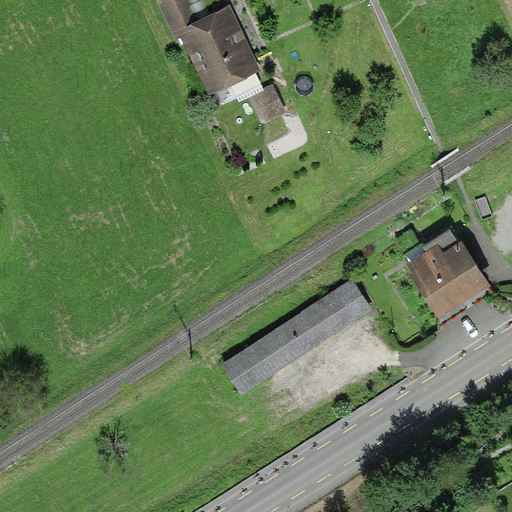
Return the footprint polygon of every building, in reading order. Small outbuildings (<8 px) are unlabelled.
[(182,153),(116,0),(42,0),(24,8),(101,188),(182,153)] [(183,30),(208,18),(199,0),(157,0),(173,35),(183,30)] [(208,18),(183,30),(213,94),(259,72),(230,9),(208,18)] [(265,124),(291,113),(278,84),(252,95),(265,124)] [(439,235),(408,256),(442,309),(467,292),(490,276),(462,230),(444,242),(439,235)] [(129,278),(106,233),(15,279),(38,324),(129,278)] [(353,274),(221,358),(241,389),(373,304),(353,274)]
